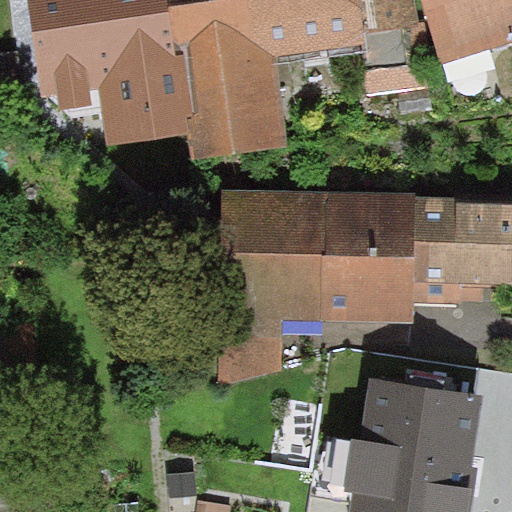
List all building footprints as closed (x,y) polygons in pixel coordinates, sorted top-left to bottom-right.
[(30,0),(46,102),(112,92),(116,116),(177,107),(191,105),(183,54),(173,55),(164,0),(30,0)] [(164,0),(173,55),(183,54),(191,105),(177,107),(186,166),(291,151),(278,61),(361,49),(365,49),(360,16),(363,15),(360,0),(164,0)] [(415,0),(360,0),(363,15),(360,16),(365,49),(361,49),(368,92),(433,81),(426,51),(415,0)] [(511,0),(422,0),(442,67),(511,46),(511,0)] [(415,308),(417,200),(417,196),(221,191),(220,320),(285,323),(414,328),(415,308)] [(464,201),(417,200),(415,308),(462,309),(462,303),(474,303),(483,304),(483,291),(511,291),(511,209),(464,208),(464,201)] [(285,323),(220,320),(219,385),(283,372),(285,323)] [(484,400),(370,382),(360,445),(353,444),(344,502),(352,503),(350,511),(472,511),(479,473),(473,472),(474,466),(484,400)]
